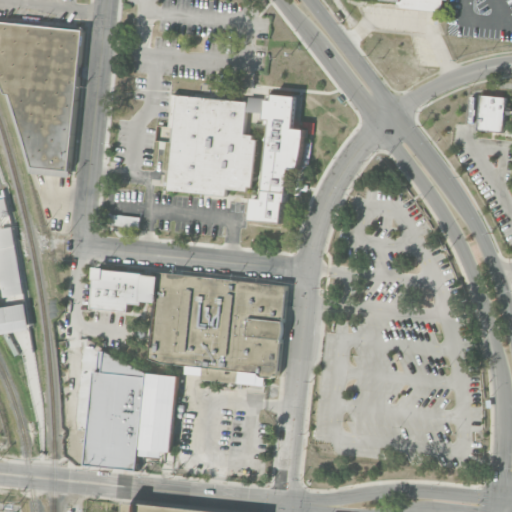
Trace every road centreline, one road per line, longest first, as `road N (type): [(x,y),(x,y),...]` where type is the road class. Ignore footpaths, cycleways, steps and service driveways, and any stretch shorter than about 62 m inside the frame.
road 1 (secondary): [(280,0),(437,199),(473,269),(499,371),(497,497)]
road 2 (residential): [(286,501),(320,219),(348,165),(396,113)]
road 3 (residential): [(106,0),(81,246)]
road 4 (residential): [(81,246),(309,271)]
road 5 (secondary): [(497,497),(391,488),(286,501)]
road 6 (secondary): [(511,326),(483,237),(441,167)]
road 7 (secondary): [(134,487),(286,501)]
road 8 (secondary): [(396,113),(308,0)]
road 9 (secondary): [(134,487),(123,479),(0,465)]
road 10 (secondary): [(0,478),(134,487)]
road 11 (residential): [(396,113),(474,70),(511,62)]
